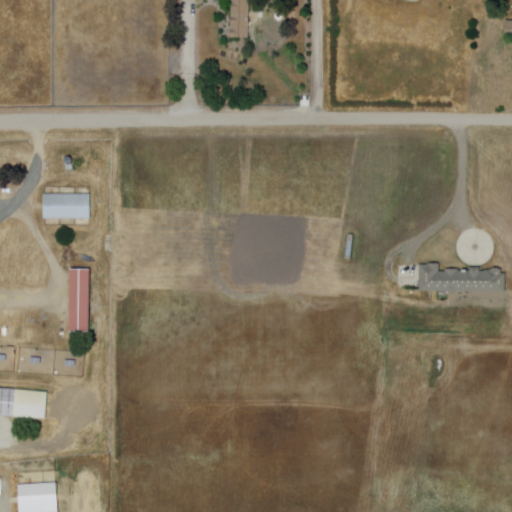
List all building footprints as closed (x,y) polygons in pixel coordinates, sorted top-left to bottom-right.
[(231,0),(249,0),(249,39),(231,38),(231,0)] [(511,37),(511,21),(502,22),(502,37),(511,37)] [(43,220),(43,195),(90,195),(90,219),(43,220)] [(420,292),(506,293),(506,274),(502,274),(502,270),(491,270),(491,272),(480,272),(480,268),(471,268),(471,272),(459,271),(459,270),(446,270),(446,272),(440,272),(440,264),(428,264),(428,265),(420,265),(420,292)] [(90,334),(70,334),(70,271),(90,271),(90,334)] [(0,416),(0,389),(47,393),(45,420),(0,416)] [(33,488),(34,474),(46,475),(45,489),(33,488)]
